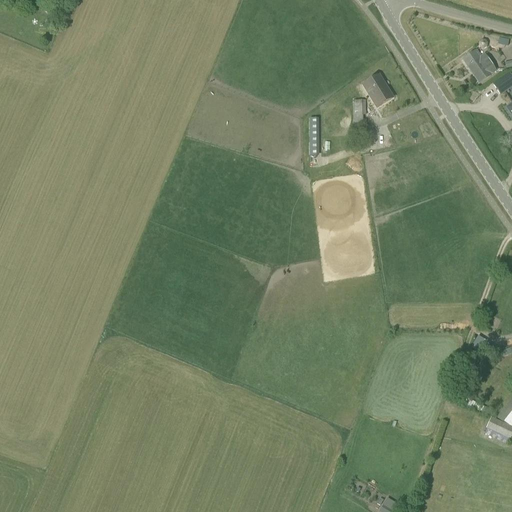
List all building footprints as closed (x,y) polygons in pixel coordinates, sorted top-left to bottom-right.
[(26,10),(29,0),(10,0),(9,5),(26,10)] [(485,41),(482,40),(479,42),(478,46),(480,49),(484,50),(487,48),(487,44),(485,41)] [(481,58),(476,52),(463,61),(471,72),(479,84),(496,72),(484,56),(481,58)] [(500,97),(511,88),(511,78),(508,73),(492,84),(500,97)] [(385,91),(377,78),(363,86),(376,109),(392,99),(387,90),(385,91)] [(418,93),(409,95),(411,102),(420,99),(418,93)] [(354,140),(365,139),(365,133),(367,133),(366,101),(352,101),(354,140)] [(390,131),(397,127),(401,135),(418,127),(414,119),(398,128),(394,119),(386,123),(390,131)] [(471,348),(485,357),(492,347),(485,342),(478,337),(471,348)] [(511,397),(496,418),(503,423),(511,411),(511,397)] [(511,428),(491,418),(486,429),(509,440),(511,433),(511,428)]
